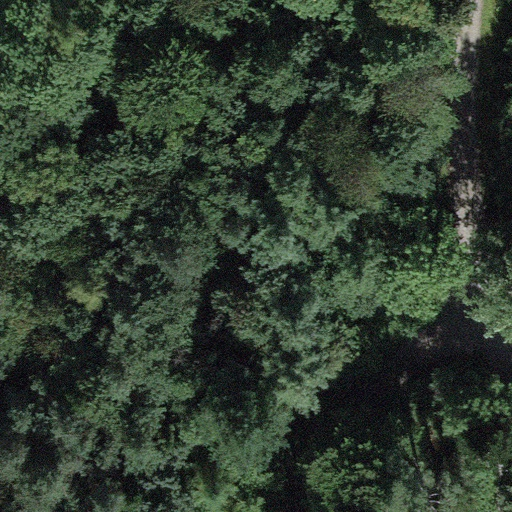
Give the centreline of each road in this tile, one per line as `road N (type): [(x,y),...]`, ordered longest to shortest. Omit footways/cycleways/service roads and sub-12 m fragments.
road 1 (track): [(507,511),(502,393),(466,198),(472,0)]
road 2 (track): [(486,295),(378,395),(297,511)]
